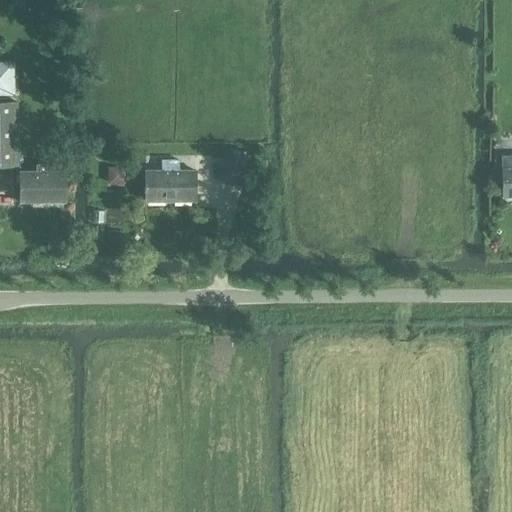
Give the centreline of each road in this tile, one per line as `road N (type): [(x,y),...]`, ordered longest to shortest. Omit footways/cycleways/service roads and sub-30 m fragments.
road 1 (unclassified): [(0,300),(511,295)]
road 2 (track): [(402,398),(414,168)]
